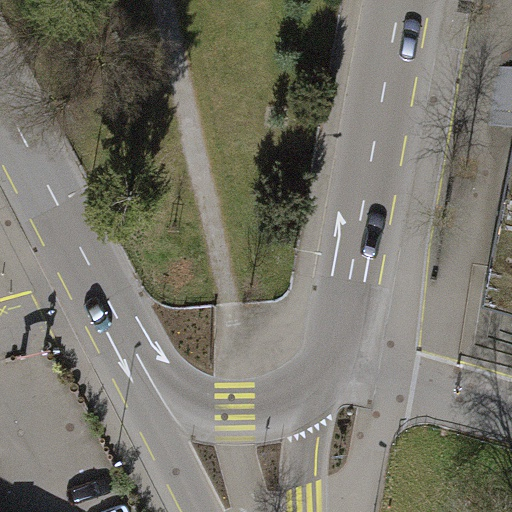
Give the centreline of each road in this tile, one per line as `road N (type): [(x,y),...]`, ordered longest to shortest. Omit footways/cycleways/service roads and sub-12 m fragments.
road 1 (secondary): [(330,359),(402,0)]
road 2 (secondary): [(131,368),(178,402),(226,415),(283,406),(324,373)]
road 3 (secondary): [(0,122),(92,300)]
road 4 (residential): [(511,418),(330,359)]
road 5 (secondary): [(131,368),(201,511)]
road 6 (secondary): [(301,511),(306,428),(324,373)]
